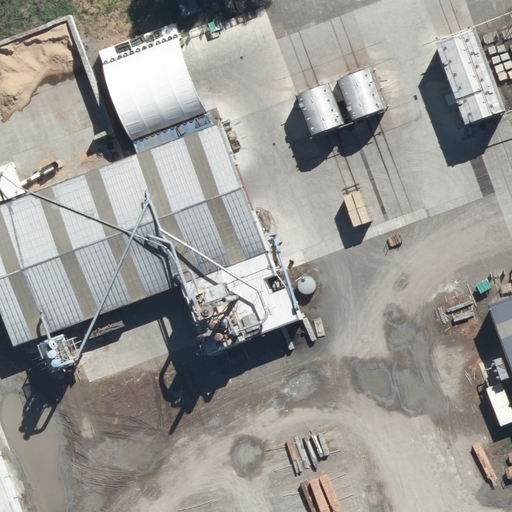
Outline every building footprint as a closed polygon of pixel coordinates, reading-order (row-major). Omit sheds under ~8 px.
[(510,124),(475,26),(438,39),(456,91),(445,95),(453,117),(464,113),(473,137),(510,124)] [(372,66),(339,77),(357,131),(391,119),(372,66)] [(330,82),(297,95),(316,146),(350,133),(330,82)] [(220,105),(0,183),(0,289),(13,325),(267,235),(220,105)] [(386,132),(368,138),(383,183),(392,179),(390,174),(400,171),(386,132)] [(511,263),(476,276),(511,377),(511,263)] [(0,511),(31,511),(33,511),(0,420),(0,511)]
